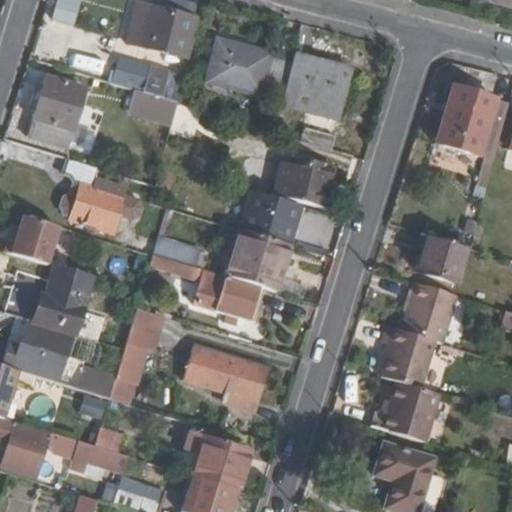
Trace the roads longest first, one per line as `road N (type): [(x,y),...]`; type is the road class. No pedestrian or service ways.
road 1 (residential): [(279,511),(424,31)]
road 2 (residential): [(303,0),(424,31)]
